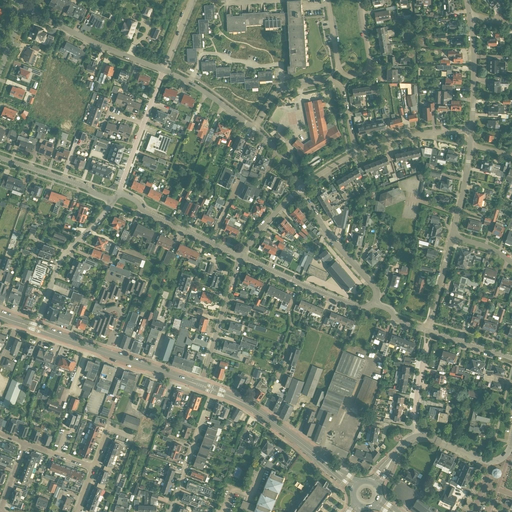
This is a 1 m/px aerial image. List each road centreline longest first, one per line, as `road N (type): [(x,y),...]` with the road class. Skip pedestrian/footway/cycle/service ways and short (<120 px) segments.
road 1 (primary): [(354,486),(259,412),(199,386)]
road 2 (residential): [(163,70),(24,5)]
road 3 (residential): [(375,305),(301,285),(242,256)]
road 4 (residential): [(375,305),(373,283),(301,188)]
road 5 (residential): [(38,316),(60,258),(113,200)]
road 6 (residential): [(242,256),(118,192)]
road 7 (residential): [(282,89),(282,64),(218,54),(202,53),(188,82)]
road 8 (residential): [(199,386),(242,256)]
road 9 (residential): [(282,89),(336,82),(356,156)]
road 10 (residential): [(118,192),(163,70)]
road 11 (residential): [(113,200),(0,158)]
